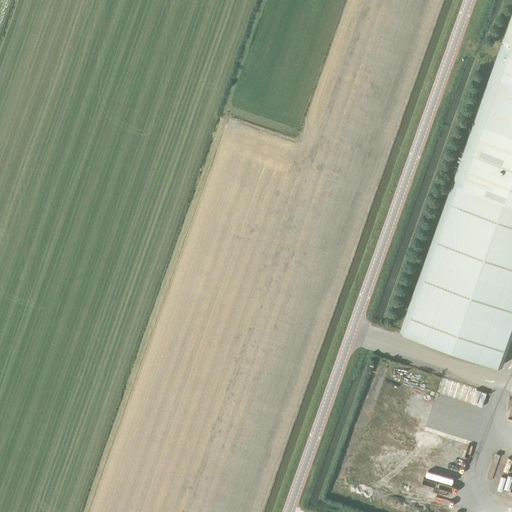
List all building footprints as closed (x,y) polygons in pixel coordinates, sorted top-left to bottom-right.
[(511,11),(503,38),(511,41),(511,66),(495,60),(400,330),(501,366),(511,335),(511,11)] [(388,410),(398,367),(387,364),(377,408),(388,410)] [(366,411),(363,423),(376,426),(379,415),(366,411)] [(367,440),(369,432),(357,429),(355,437),(367,440)] [(357,439),(353,450),(366,455),(370,443),(357,439)] [(348,485),(353,487),(355,480),(359,481),(360,474),(351,472),(348,485)] [(376,496),(380,481),(375,480),(370,494),(376,496)] [(399,503),(402,488),(391,486),(389,502),(399,503)] [(410,511),(416,511),(419,497),(413,496),(410,511)]
